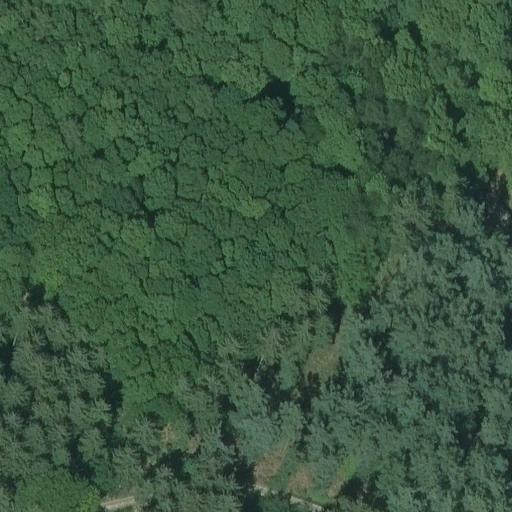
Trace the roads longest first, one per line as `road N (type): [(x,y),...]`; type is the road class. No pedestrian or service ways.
road 1 (unclassified): [(511,235),(337,0)]
road 2 (track): [(71,511),(220,487),(321,511)]
